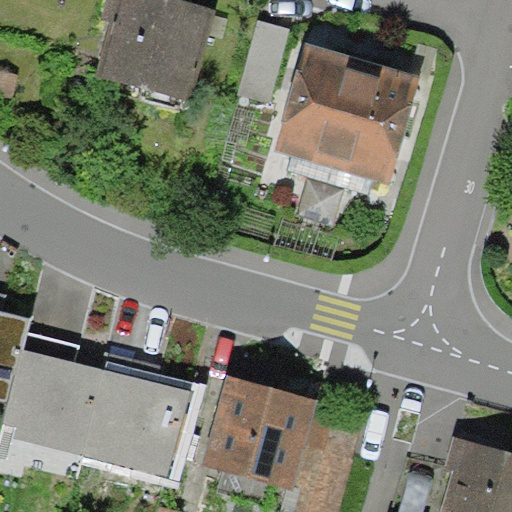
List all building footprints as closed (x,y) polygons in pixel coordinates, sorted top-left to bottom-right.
[(200,18),(132,0),(114,0),(92,85),(177,107),(200,18)] [(425,79),(312,50),(288,140),(401,170),(425,79)] [(0,400),(11,403),(24,352),(32,318),(0,309),(0,400)] [(80,455),(101,370),(24,352),(11,403),(3,437),(80,455)] [(165,476),(186,391),(101,370),(80,455),(165,476)] [(293,489),(316,404),(242,385),(220,469),(234,473),(231,483),(272,494),(275,484),(293,489)] [(339,511),(365,418),(316,404),(293,489),(287,511),(339,511)] [(511,511),(511,455),(471,444),(451,511),(511,511)]
